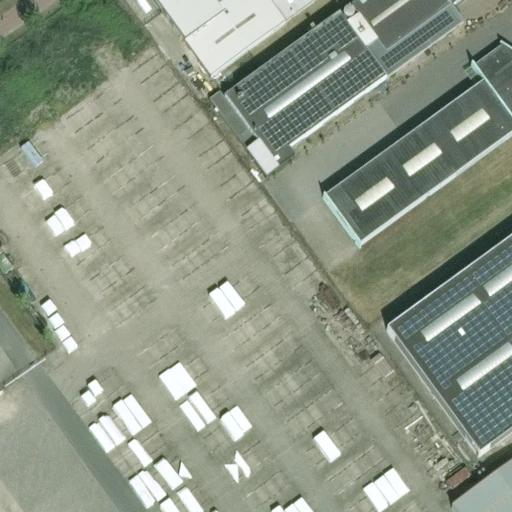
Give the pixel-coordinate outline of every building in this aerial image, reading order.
[(283,25),(306,8),(316,0),(151,0),(209,80),(284,25),(283,25)] [(219,94),(208,102),(267,182),(294,162),(287,152),(385,80),(462,24),(450,8),(460,0),(359,0),(349,8),(356,18),(346,26),(338,15),(223,99),(219,94)] [(511,43),(292,201),(353,286),(511,172),(511,43)] [(511,241),(386,333),(478,459),(511,434),(511,241)] [(225,437),(214,418),(201,425),(212,444),(225,437)] [(511,511),(511,464),(450,509),(452,511),(511,511)]
